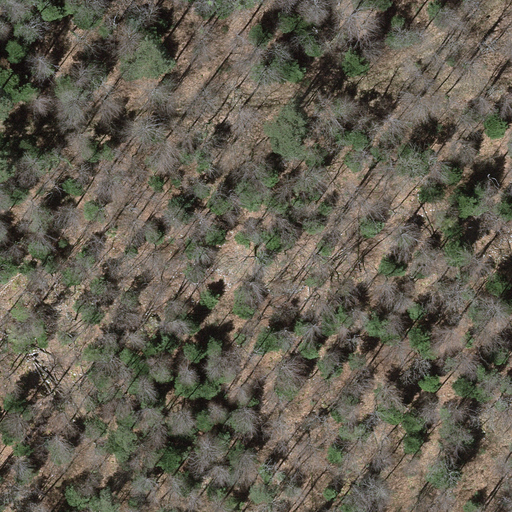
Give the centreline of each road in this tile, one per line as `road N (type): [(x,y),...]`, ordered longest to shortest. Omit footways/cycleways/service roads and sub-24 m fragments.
road 1 (track): [(511,80),(0,124)]
road 2 (track): [(366,87),(494,0)]
